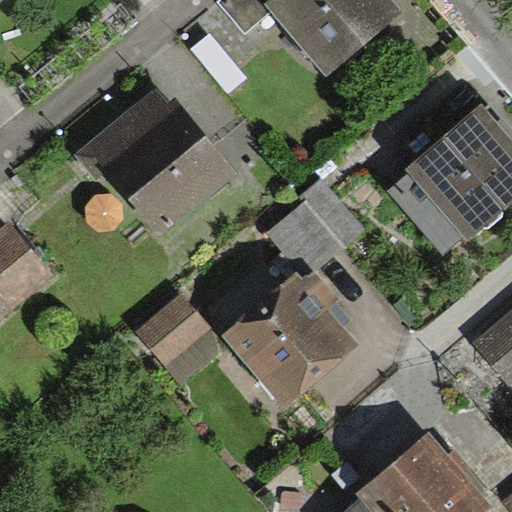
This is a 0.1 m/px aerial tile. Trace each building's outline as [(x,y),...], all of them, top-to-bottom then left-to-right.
[(265,4),(269,0),(220,0),(219,1),(245,33),(271,12),(265,4)] [(269,0),(265,4),(271,12),(327,76),(403,10),(394,0),(269,0)] [(247,79),(210,34),(191,49),(228,94),(247,79)] [(170,101),(156,86),(135,104),(76,155),(101,185),(109,178),(162,238),(239,171),(174,97),(170,101)] [(482,105),(406,169),(409,173),(388,191),(443,255),(463,237),(467,242),(511,203),(511,139),(508,135),(482,105)] [(299,197),(304,203),(306,201),(345,247),(365,231),(322,179),(299,197)] [(345,247),(306,201),(304,203),(266,233),(305,280),(315,271),(345,247)] [(8,222),(0,229),(0,319),(53,275),(8,222)] [(340,297),(315,271),(305,280),(301,282),(313,295),(326,310),(340,297)] [(295,274),(222,336),(283,408),(357,346),(326,310),(313,295),(301,282),(295,274)] [(183,293),(136,332),(181,386),(228,348),(183,293)] [(511,306),(472,342),(510,386),(511,384),(511,306)] [(430,432),(356,494),(360,499),(343,511),(487,511),(493,507),(480,493),(461,469),(449,455),(430,432)] [(455,450),(449,455),(461,469),(480,493),(486,488),(455,450)] [(511,511),(511,494),(503,503),(510,511),(511,511)]
